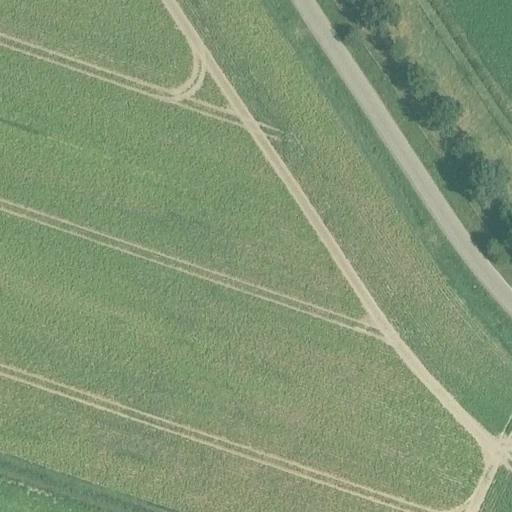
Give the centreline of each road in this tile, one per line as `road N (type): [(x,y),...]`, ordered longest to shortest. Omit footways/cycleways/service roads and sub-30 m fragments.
road 1 (unclassified): [(511,303),(303,0)]
road 2 (track): [(511,185),(391,0)]
